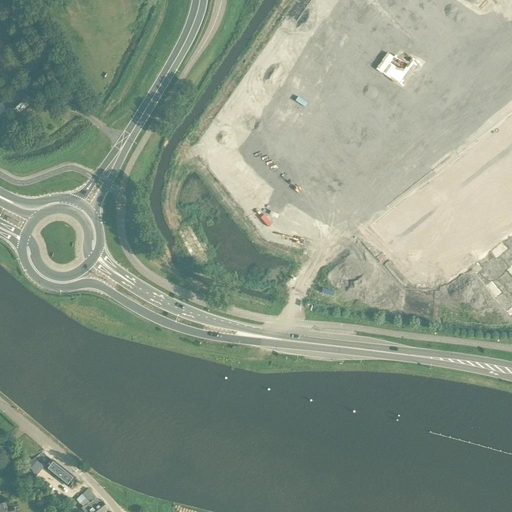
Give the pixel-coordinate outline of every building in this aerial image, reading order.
[(193,140),(192,143),(192,146),(193,149),(195,152),(284,265),(289,270),(289,271),(290,271),(290,272),(291,272),(321,275),(322,275),(323,275),(339,262),(341,265),(511,131),(509,128),(511,125),(511,0),(290,0),(273,25),(195,137),(193,140)] [(28,464),(27,465),(35,478),(36,477),(44,467),(34,459),(28,464)] [(51,460),(45,468),(69,487),(75,479),(52,460),(51,460)] [(88,489),(82,495),(77,500),(84,507),(81,509),(84,511),(105,511),(108,510),(102,501),(100,502),(96,498),(88,489)] [(5,503),(0,504),(0,511),(15,511),(14,508),(7,510),(5,503)]
